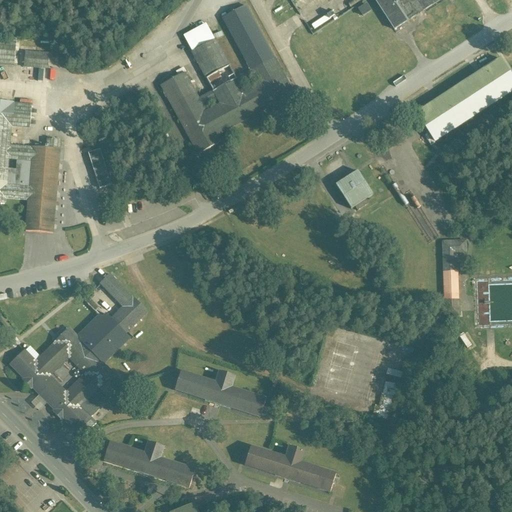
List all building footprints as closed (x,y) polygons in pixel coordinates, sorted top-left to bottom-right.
[(353,0),(347,4),(349,8),(362,0),(353,0)] [(374,0),(394,30),(424,11),(440,0),(374,0)] [(366,5),(359,10),(363,17),(371,12),(366,5)] [(236,79),(215,40),(214,40),(206,25),(184,37),(190,49),(192,52),(213,92),(198,100),(184,73),(161,86),(198,155),(222,142),(218,135),(269,106),(274,114),(297,101),(245,6),(222,19),(251,71),(236,79)] [(331,9),(307,25),(313,34),(337,19),(331,9)] [(16,40),(0,38),(0,64),(14,66),(16,40)] [(49,55),(25,53),(24,67),(48,69),(49,55)] [(511,77),(501,60),(416,115),(422,124),(419,126),(425,134),(428,132),(434,142),(460,125),(466,134),(498,113),(493,104),(511,91),(511,77)] [(13,103),(0,101),(0,203),(5,204),(5,199),(28,201),(25,232),(53,234),(60,141),(47,140),(47,149),(33,147),(32,149),(9,147),(11,127),(30,129),(32,106),(13,104),(13,103)] [(100,187),(113,183),(101,149),(89,153),(100,187)] [(358,172),(335,186),(351,210),(373,196),(358,172)] [(465,241),(442,242),(444,299),(431,300),(432,314),(445,313),(445,316),(458,315),(456,255),(466,255),(465,241)] [(133,299),(109,275),(100,284),(124,308),(111,320),(106,314),(102,318),(99,315),(77,337),(68,328),(53,343),(54,344),(35,362),(24,351),(10,365),(24,379),(22,381),(31,390),(33,388),(39,395),(31,403),(39,412),(48,403),(55,411),(53,412),(61,421),(63,419),(81,438),(96,423),(90,416),(108,398),(109,399),(123,386),(103,365),(130,339),(125,334),(147,312),(133,298),(133,299)] [(98,308),(88,297),(84,301),(94,312),(98,308)] [(388,368),(387,374),(403,378),(405,372),(388,368)] [(216,384),(181,373),(175,391),(205,401),(230,409),(260,418),(266,400),(231,389),(235,377),(219,372),(216,384)] [(387,389),(383,400),(393,404),(397,392),(387,389)] [(164,448),(148,443),(145,455),(110,443),(104,462),(134,471),(134,472),(159,480),(159,479),(189,489),(195,471),(160,459),(164,448)] [(304,452),(289,447),(286,459),(250,448),(245,466),(275,475),(275,476),(300,484),(300,483),(330,493),(336,475),(301,464),(304,452)]
